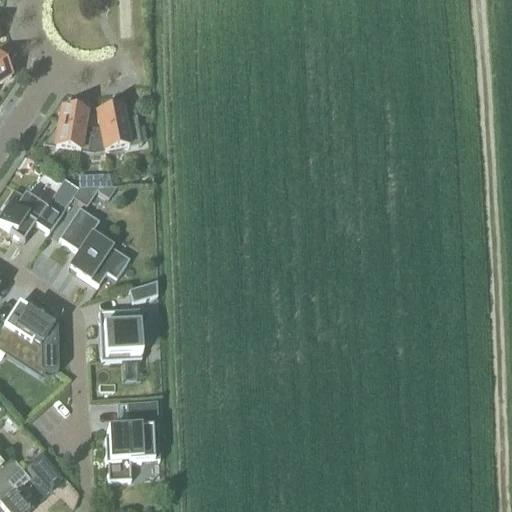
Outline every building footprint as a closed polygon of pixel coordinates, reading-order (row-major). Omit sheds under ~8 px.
[(0,86),(10,80),(0,64),(0,86)] [(139,149),(134,122),(122,124),(120,113),(96,117),(100,138),(104,156),(139,149)] [(104,156),(100,138),(91,140),(82,138),(85,117),(61,114),(57,135),(50,133),(39,150),(90,159),(104,156)] [(109,179),(96,179),(96,192),(109,191),(110,191),(109,179)] [(8,213),(0,225),(0,232),(11,239),(9,243),(22,252),(35,233),(47,241),(72,202),(76,195),(63,187),(46,213),(45,214),(24,201),(23,202),(14,196),(4,211),(8,213)] [(96,192),(95,195),(107,203),(114,191),(110,191),(109,191),(96,192)] [(76,195),(72,202),(85,210),(95,195),(96,192),(78,193),(76,195)] [(77,214),(58,242),(78,255),(67,272),(96,291),(104,278),(113,284),(127,263),(89,238),(97,227),(77,214)] [(156,287),(128,295),(132,308),(156,301),(156,287)] [(17,308),(0,335),(0,356),(43,385),(44,378),(57,377),(56,334),(52,331),(17,308)] [(101,367),(139,365),(137,317),(99,318),(101,367)] [(107,444),(104,444),(105,472),(107,472),(107,487),(130,486),(130,472),(154,471),(154,468),(159,468),(157,409),(126,410),(126,412),(127,434),(107,434),(107,444)] [(43,456),(27,470),(50,498),(66,484),(43,456)] [(0,491),(21,474),(12,464),(2,472),(0,469),(0,491)] [(21,474),(0,491),(0,500),(3,505),(0,507),(0,511),(24,511),(21,507),(31,499),(23,489),(29,484),(21,474)]
